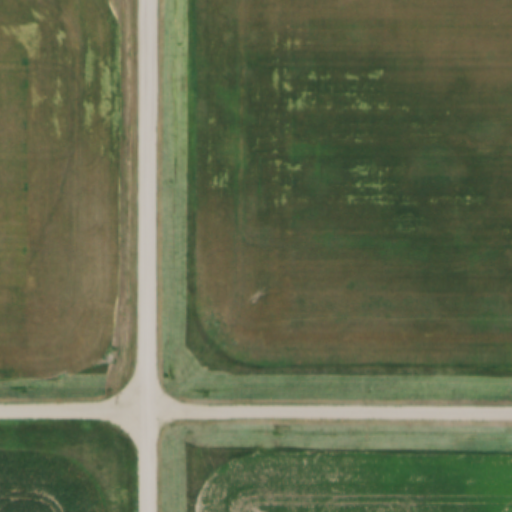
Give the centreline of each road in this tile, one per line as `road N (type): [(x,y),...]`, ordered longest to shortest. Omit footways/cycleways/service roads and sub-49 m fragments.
road 1 (residential): [(511,411),(0,410)]
road 2 (residential): [(146,511),(146,0)]
